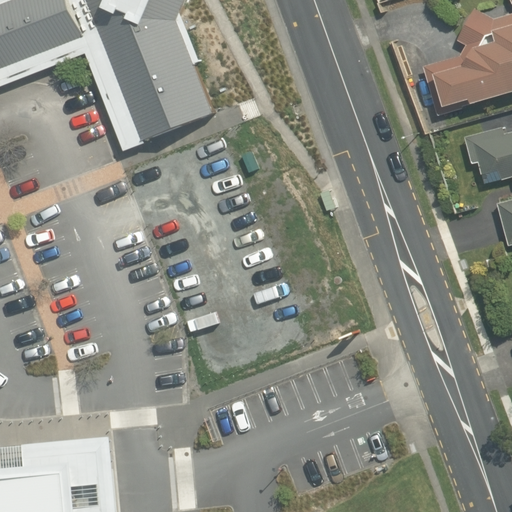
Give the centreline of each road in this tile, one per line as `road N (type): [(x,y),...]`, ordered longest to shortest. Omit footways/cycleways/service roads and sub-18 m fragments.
road 1 (unclassified): [(511,511),(322,0)]
road 2 (unknown): [(142,428),(236,376),(248,352),(245,308),(207,200),(176,182),(128,196),(80,225)]
